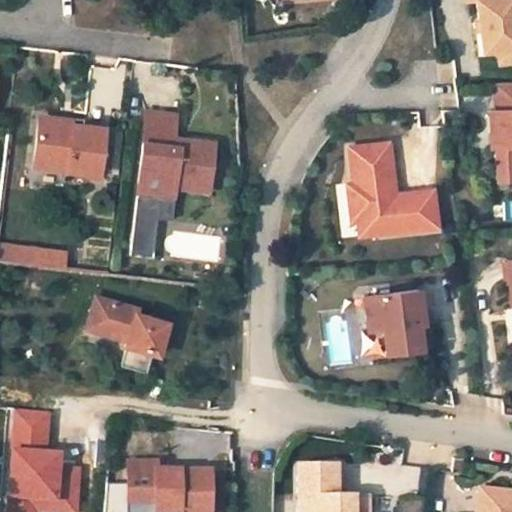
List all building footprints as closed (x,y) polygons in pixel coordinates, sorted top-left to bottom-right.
[(511,0),(466,0),(470,0),(476,0),(482,51),(497,49),(498,63),(511,61),(511,0)] [(496,180),(511,179),(511,82),(494,83),(495,110),(488,110),(489,133),(493,133),(498,133),(499,146),(494,146),(496,180)] [(205,190),(210,143),(180,139),(177,141),(177,147),(170,147),(171,138),(173,115),(144,111),(127,255),(149,258),(154,216),(157,186),(161,184),(171,186),(205,190)] [(101,129),(36,121),(32,167),(97,175),(101,129)] [(171,138),(170,147),(177,147),(177,141),(180,139),(171,138)] [(436,226),(432,190),(390,194),(389,183),(393,183),(388,142),(348,147),(353,183),(346,184),(351,221),(357,220),(377,218),(379,233),(436,226)] [(167,218),(171,186),(161,184),(157,186),(154,216),(167,218)] [(379,233),(377,218),(357,220),(358,236),(379,233)] [(37,250),(36,265),(61,268),(62,253),(37,250)] [(422,323),(418,289),(363,296),(367,330),(382,328),(385,353),(420,349),(417,324),(422,323)] [(140,311),(96,298),(87,329),(128,342),(121,367),(147,375),(153,355),(161,358),(170,326),(138,316),(140,311)] [(207,511),(208,475),(155,474),(155,466),(127,465),(126,505),(153,505),(153,511),(207,511)] [(352,511),(352,497),(341,497),(335,497),(335,465),(297,466),(297,511),(352,511)] [(476,511),(511,511),(511,492),(479,488),(476,511)] [(366,511),(366,497),(352,497),(352,511),(366,511)]
